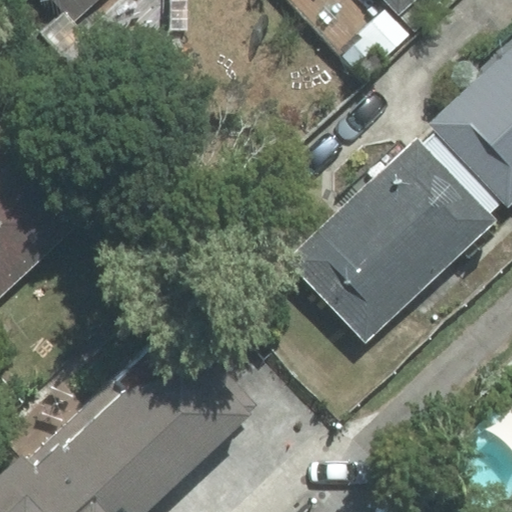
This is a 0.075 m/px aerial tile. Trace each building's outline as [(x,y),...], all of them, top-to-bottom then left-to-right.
[(52,0),(74,23),(98,0),(52,0)] [(385,0),(400,16),(416,0),(385,0)] [(505,200),(509,204),(511,201),(511,48),(433,122),(439,129),(505,200)] [(439,129),(421,146),(488,216),(505,200),(439,129)] [(421,146),(415,139),(288,259),(365,340),(492,220),(488,216),(421,146)] [(0,144),(0,295),(76,226),(0,144)] [(177,320),(0,483),(0,511),(143,511),(258,406),(177,320)]
